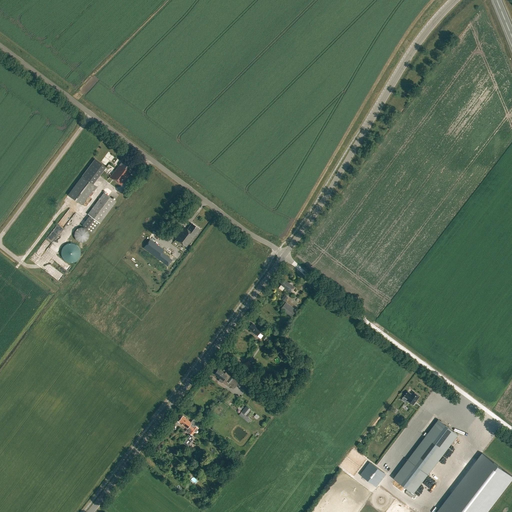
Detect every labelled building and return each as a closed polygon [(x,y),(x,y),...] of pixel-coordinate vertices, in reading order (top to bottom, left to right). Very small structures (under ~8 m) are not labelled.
[(106,167),(96,160),(95,159),(82,176),(68,195),(82,205),(93,190),(94,191),(97,187),(93,184),(106,167)] [(123,161),(111,177),(122,185),(131,172),(128,170),(131,167),(123,161)] [(116,201),(104,192),(88,214),(90,216),(83,225),(92,233),(116,201)] [(199,229),(192,224),(188,229),(184,227),(176,238),(186,247),(199,229)] [(75,233),(75,235),(75,237),(76,238),(77,239),(78,240),(79,241),(80,241),(82,242),(84,241),(85,241),(86,240),(87,239),(88,237),(89,236),(89,234),(88,232),(87,230),(85,228),(84,228),(82,228),(81,228),(80,228),(78,229),(77,230),(76,231),(75,233)] [(149,240),(143,248),(161,261),(166,256),(162,253),(164,251),(149,240)] [(60,279),(64,275),(55,268),(52,272),(60,279)] [(284,289),(289,292),(294,287),(292,286),(293,285),(292,283),(291,282),(290,283),(289,283),(285,280),(281,285),(285,288),(284,289)] [(281,309),(290,316),(294,311),(285,303),(281,309)] [(261,338),(266,341),(270,336),(253,323),(249,328),(252,331),(251,332),(257,336),(260,333),(263,336),(261,338)] [(218,376),(217,377),(223,381),(222,382),(227,386),(230,383),(233,379),(230,376),(229,377),(218,369),(214,374),(218,376)] [(240,380),(236,385),(242,390),(245,386),(242,383),(243,383),(240,380)] [(408,400),(413,405),(420,396),(414,392),(412,395),(408,392),(404,396),(408,399),(408,400)] [(249,418),(254,412),(246,406),(239,415),(249,423),(251,420),(249,418)] [(182,424),(182,425),(187,429),(188,428),(191,431),(189,433),(193,436),(196,432),(197,430),(198,430),(199,428),(183,416),(179,421),(182,424)] [(409,458),(408,459),(428,475),(458,435),(438,419),(438,420),(409,458)] [(421,419),(417,425),(414,423),(411,427),(417,431),(424,421),(421,419)] [(487,511),(511,479),(511,475),(482,453),(436,511),(487,511)] [(428,475),(408,459),(394,478),(413,493),(428,475)] [(371,463),(361,476),(374,486),(384,473),(371,463)]
